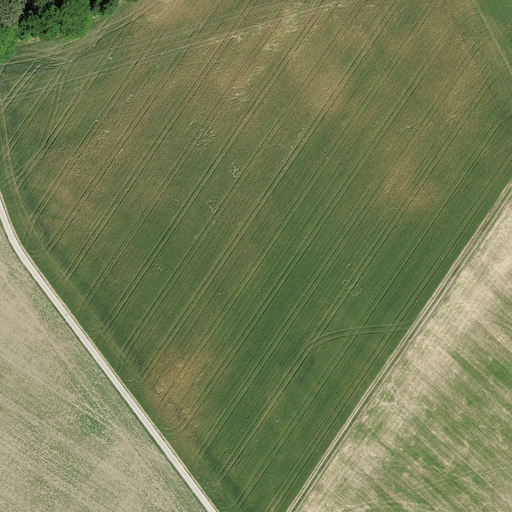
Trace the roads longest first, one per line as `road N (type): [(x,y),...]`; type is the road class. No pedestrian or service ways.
road 1 (track): [(294,511),(511,190)]
road 2 (track): [(0,208),(18,249),(213,511)]
